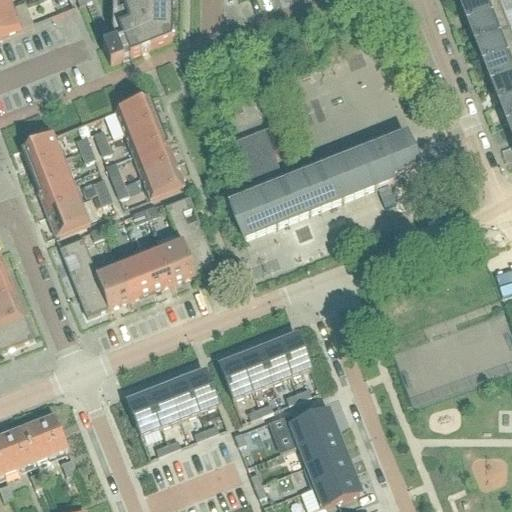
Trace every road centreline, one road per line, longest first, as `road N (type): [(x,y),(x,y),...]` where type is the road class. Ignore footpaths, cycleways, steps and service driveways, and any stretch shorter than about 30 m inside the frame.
road 1 (residential): [(79,377),(317,287)]
road 2 (residential): [(502,210),(420,0)]
road 3 (residential): [(317,287),(502,210)]
road 4 (residential): [(332,325),(405,511)]
road 5 (residential): [(0,216),(11,211),(79,377)]
road 6 (residential): [(211,0),(211,48),(339,0)]
road 7 (residential): [(79,377),(133,511)]
